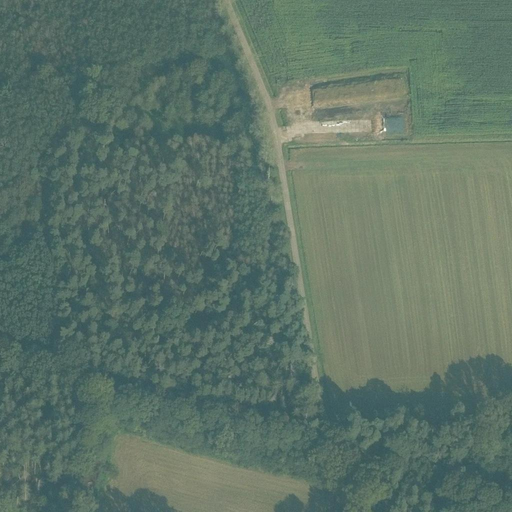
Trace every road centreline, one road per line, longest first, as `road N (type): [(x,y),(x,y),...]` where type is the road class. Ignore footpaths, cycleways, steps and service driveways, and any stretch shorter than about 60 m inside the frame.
road 1 (unclassified): [(432,511),(420,481),(324,427),(275,123),(225,0)]
road 2 (track): [(0,352),(329,431)]
